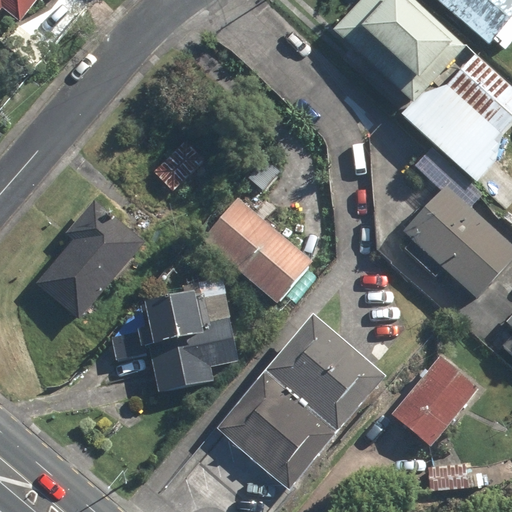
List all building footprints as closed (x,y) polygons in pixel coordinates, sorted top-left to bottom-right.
[(0,0),(0,15),(1,14),(18,28),(40,2),(45,5),(49,0),(0,0)] [(401,120),(474,189),(494,168),(500,140),(511,126),(511,92),(465,51),(461,51),(406,0),(366,0),(332,36),(410,110),(401,120)] [(511,0),(428,0),(486,53),(497,41),(508,52),(511,46),(511,0)] [(153,176),(172,196),(203,166),(184,146),(153,176)] [(401,238),(474,307),(511,266),(511,254),(444,192),(401,238)] [(200,246),(275,311),(310,270),(235,205),(200,246)] [(34,290),(77,327),(142,251),(91,208),(64,239),(72,246),(34,290)] [(148,360),(156,401),(184,395),(211,389),(209,375),(236,370),(235,364),(239,363),(232,330),(230,330),(221,284),(175,292),(176,305),(150,310),(150,304),(135,307),(110,340),(114,366),(148,360)] [(511,339),(500,352),(511,363),(511,319),(505,327),(511,334),(511,339)] [(214,437),(287,500),(381,389),(308,327),(214,437)] [(390,422),(429,454),(477,396),(438,364),(390,422)] [(478,464),(438,468),(441,495),(480,491),(478,464)]
